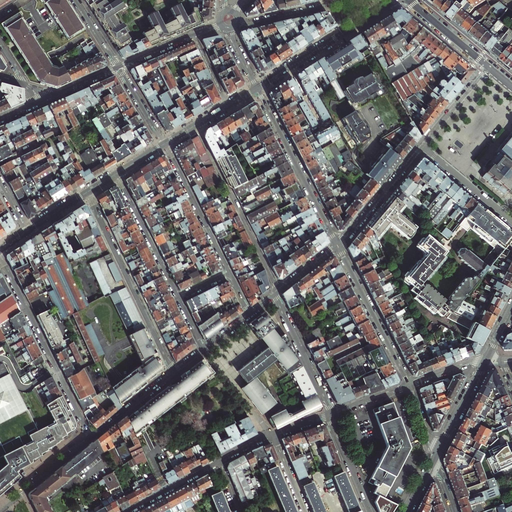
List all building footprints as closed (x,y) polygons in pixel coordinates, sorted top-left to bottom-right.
[(39,0),(42,3),(43,2),(61,30),(60,31),(62,34),(63,33),(68,41),(85,29),(75,13),(66,0),(39,0)] [(132,43),(133,43),(127,34),(129,32),(123,24),(121,25),(118,21),(116,22),(113,16),(125,8),(119,0),(116,0),(108,5),(104,0),(97,0),(88,6),(90,9),(97,19),(110,39),(118,52),(132,43)] [(258,15),(263,14),(257,0),(256,0),(255,2),(253,4),(257,15),(258,15)] [(274,11),(276,11),(275,7),(273,4),(268,0),(257,0),(263,14),(267,13),(274,11)] [(285,9),(283,0),(275,0),(278,10),(282,9),(285,9)] [(296,6),(300,5),(297,0),(283,0),(285,9),(288,8),(296,6)] [(437,8),(442,12),(449,3),(444,0),(437,0),(433,5),(437,8)] [(444,14),(447,17),(459,2),(455,0),(451,0),(449,3),(442,12),(444,14)] [(449,18),(453,21),(468,3),(465,0),(460,0),(460,1),(459,2),(447,17),(449,18)] [(457,25),(462,29),(476,11),(477,12),(484,17),(491,8),(486,0),(472,0),(468,3),(453,21),(457,25)] [(511,0),(486,0),(491,8),(499,3),(507,10),(508,9),(511,11),(511,10),(511,0)] [(214,7),(215,3),(201,2),(201,3),(202,3),(202,6),(199,6),(199,5),(192,4),(193,1),(189,1),(191,7),(193,8),(198,8),(214,10),(214,7)] [(188,31),(204,24),(198,8),(193,8),(192,12),(185,15),(179,3),(178,4),(176,3),(175,4),(174,4),(172,5),(171,6),(171,7),(171,8),(170,8),(174,18),(163,24),(156,11),(155,12),(154,11),(153,11),(152,11),(151,11),(150,12),(149,13),(148,14),(147,15),(148,15),(146,16),(152,27),(142,33),(144,36),(150,47),(154,46),(154,44),(157,43),(159,42),(160,43),(170,39),(169,37),(171,37),(178,33),(181,32),(182,33),(188,31)] [(499,3),(491,8),(494,11),(492,13),(496,17),(500,13),(503,16),(507,10),(499,3)] [(247,17),(257,15),(253,4),(249,8),(244,13),(247,17)] [(214,15),(214,10),(198,8),(204,24),(206,23),(213,19),(214,15)] [(397,12),(389,16),(399,32),(410,18),(401,10),(400,10),(399,10),(397,12)] [(465,31),(469,35),(478,24),(473,20),(474,19),(477,16),(477,15),(476,14),(477,12),(476,11),(462,29),(465,31)] [(21,12),(1,25),(13,43),(38,82),(41,83),(40,84),(42,85),(56,89),(71,82),(63,65),(58,67),(53,66),(21,16),(23,15),(21,12)] [(329,15),(327,12),(323,13),(319,14),(325,22),(326,21),(324,18),(329,15)] [(327,33),(330,31),(326,25),(325,22),(319,14),(315,15),(312,15),(317,23),(325,34),(327,33)] [(317,23),(312,15),(309,16),(306,17),(311,25),(317,23)] [(335,24),(329,15),(324,18),(326,21),(325,22),(326,25),(328,24),(330,27),(335,24)] [(399,32),(389,16),(387,18),(385,19),(384,20),(394,35),(395,35),(395,34),(397,33),(398,35),(394,37),(397,42),(403,39),(399,32)] [(311,25),(306,17),(302,18),(298,19),(303,27),(312,42),(316,40),(319,37),(311,25)] [(413,20),(410,18),(399,32),(403,39),(404,38),(416,23),(413,20)] [(290,20),(298,32),(299,31),(300,32),(302,31),(301,29),(303,27),(298,19),(294,19),(290,20)] [(495,32),(497,34),(501,30),(504,26),(500,22),(502,20),(500,19),(498,21),(494,26),(494,27),(495,28),(497,30),(495,32)] [(298,32),(290,20),(286,21),(281,23),(299,51),(303,48),(306,46),(307,46),(298,32)] [(381,22),(377,24),(388,41),(391,46),(397,42),(394,37),(389,40),(388,38),(391,37),(394,35),(384,20),(381,22)] [(480,44),(494,27),(494,26),(488,21),(487,23),(486,23),(485,22),(482,26),(479,23),(478,24),(469,35),(475,40),(480,44)] [(299,51),(281,23),(277,23),(272,25),(278,34),(292,55),(293,54),(295,53),(297,52),(299,51)] [(325,34),(317,23),(311,25),(319,37),(320,37),(321,36),(323,35),(325,34)] [(420,26),(416,23),(404,38),(403,39),(407,45),(422,28),(420,26)] [(374,26),(370,29),(378,41),(380,45),(381,45),(388,41),(377,24),(374,26)] [(278,34),(272,25),(270,25),(265,26),(271,38),(278,34)] [(271,38),(265,26),(262,27),(258,28),(262,36),(264,41),(271,38)] [(310,43),(312,42),(303,27),(301,29),(302,31),(300,32),(299,31),(298,32),(307,46),(310,43)] [(483,46),(485,49),(497,34),(495,32),(494,31),(494,30),(495,30),(495,29),(495,28),(494,27),(480,44),(483,46)] [(262,36),(258,28),(250,30),(241,32),(240,32),(240,33),(239,34),(240,35),(241,39),(244,45),(262,36)] [(422,28),(407,45),(403,39),(397,42),(391,46),(398,58),(400,62),(403,60),(411,54),(414,50),(429,34),(427,32),(423,29),(422,28)] [(374,42),(375,42),(378,41),(370,29),(369,29),(367,31),(374,42)] [(488,51),(491,53),(506,35),(501,30),(497,34),(485,49),(488,51)] [(511,44),(511,32),(509,30),(506,35),(491,53),(493,55),(497,58),(500,60),(510,47),(511,44)] [(383,70),(388,67),(382,57),(383,56),(375,42),(374,42),(367,31),(364,32),(361,34),(360,35),(372,54),(373,53),(383,70)] [(271,38),(264,41),(266,45),(270,51),(272,50),(280,62),(282,61),(283,61),(288,57),(292,55),(278,34),(271,38)] [(414,50),(411,54),(413,57),(416,60),(419,58),(425,50),(435,38),(433,37),(429,34),(414,50)] [(349,42),(347,43),(359,61),(372,54),(360,35),(355,38),(349,42)] [(142,51),(150,47),(144,36),(133,43),(132,43),(138,53),(142,51)] [(205,47),(206,50),(222,42),(221,40),(219,36),(202,40),(205,47)] [(262,36),(244,45),(247,49),(249,54),(266,45),(264,41),(262,36)] [(435,38),(425,50),(419,58),(416,60),(420,65),(422,63),(425,60),(426,59),(424,57),(428,52),(431,55),(440,43),(437,41),(435,38)] [(388,56),(392,62),(398,58),(391,46),(388,41),(381,45),(388,56)] [(190,44),(186,45),(188,51),(189,54),(197,50),(193,42),(190,44)] [(222,42),(206,50),(208,52),(209,55),(214,52),(225,46),(223,44),(222,42)] [(130,56),(138,53),(132,43),(118,52),(120,54),(122,58),(124,59),(130,56)] [(359,61),(347,43),(341,47),(339,48),(333,52),(331,54),(325,58),(322,59),(331,73),(335,71),(337,75),(359,61)] [(440,43),(431,55),(426,59),(425,60),(426,63),(438,56),(445,47),(443,45),(440,43)] [(88,54),(93,51),(97,48),(96,46),(94,44),(89,47),(87,45),(82,48),(87,55),(88,54)] [(188,51),(186,45),(182,47),(178,49),(181,54),(188,51)] [(266,45),(249,54),(251,57),(253,61),(259,57),(265,54),(266,53),(270,51),(266,45)] [(225,46),(214,52),(216,55),(214,55),(210,57),(211,59),(212,61),(228,53),(226,49),(225,46)] [(423,65),(421,66),(420,68),(422,71),(419,72),(422,77),(441,65),(451,52),(448,50),(445,47),(438,56),(426,63),(423,65)] [(503,63),(505,65),(511,56),(511,49),(510,47),(500,60),(503,63)] [(96,57),(102,69),(104,68),(105,67),(106,64),(97,48),(93,51),(96,57)] [(181,54),(178,49),(175,50),(171,52),(173,57),(181,54)] [(79,57),(89,75),(93,73),(95,72),(89,59),(85,61),(85,60),(79,51),(78,51),(78,50),(76,51),(79,57)] [(179,66),(200,56),(199,54),(197,50),(189,54),(176,59),(179,66)] [(270,51),(266,53),(268,56),(267,57),(273,67),(274,66),(277,64),(280,62),(272,50),(270,51)] [(173,57),(171,52),(167,54),(163,55),(165,61),(173,57)] [(455,55),(451,52),(441,65),(422,77),(419,72),(417,68),(408,74),(391,84),(402,102),(407,99),(414,95),(417,93),(421,91),(427,87),(432,91),(448,104),(450,101),(435,88),(431,85),(438,79),(440,81),(442,80),(449,74),(448,73),(459,59),(455,55)] [(228,53),(212,61),(213,64),(215,68),(231,59),(230,56),(228,53)] [(89,59),(95,72),(99,70),(102,69),(96,57),(92,59),(92,57),(90,54),(89,55),(88,54),(87,55),(89,59)] [(273,67),(267,57),(266,55),(265,54),(259,57),(267,71),(270,69),(273,67)] [(408,66),(416,60),(413,57),(411,54),(403,60),(406,65),(407,65),(408,66)] [(165,61),(163,55),(159,57),(155,59),(159,67),(159,68),(166,65),(167,64),(165,61)] [(182,71),(202,62),(201,59),(200,56),(179,66),(182,71)] [(74,60),(83,77),(86,76),(89,75),(79,57),(74,60)] [(267,71),(259,57),(253,61),(259,73),(261,73),(263,73),(265,72),(267,71)] [(392,62),(393,64),(395,67),(401,63),(400,62),(398,58),(392,62)] [(159,67),(155,59),(154,59),(150,61),(147,62),(152,71),(153,75),(155,77),(159,75),(156,68),(159,67)] [(168,64),(167,64),(166,65),(177,85),(180,91),(183,96),(185,100),(187,99),(192,108),(190,111),(193,117),(195,116),(198,114),(203,111),(192,92),(193,91),(193,90),(192,90),(188,84),(185,78),(182,71),(179,66),(176,59),(168,63),(168,64)] [(231,59),(215,68),(217,71),(218,74),(225,70),(235,66),(234,64),(231,59)] [(331,73),(322,59),(319,61),(316,63),(331,88),(338,100),(345,96),(342,92),(331,73)] [(468,67),(464,62),(459,59),(448,73),(449,74),(455,80),(459,75),(460,76),(468,67)] [(68,63),(77,80),(81,78),(83,77),(74,60),(68,63)] [(403,60),(400,62),(401,63),(408,74),(417,68),(419,72),(422,71),(420,68),(421,66),(420,65),(416,60),(408,66),(407,65),(406,65),(403,60)] [(152,71),(147,62),(144,64),(140,66),(145,75),(147,79),(148,82),(150,82),(154,78),(155,77),(153,75),(149,77),(147,74),(152,71)] [(202,62),(182,71),(185,78),(206,69),(204,65),(202,62)] [(63,65),(71,82),(75,81),(77,80),(68,63),(63,65)] [(331,88),(316,63),(313,65),(311,66),(317,77),(320,81),(322,80),(324,82),(321,84),(326,91),(331,88)] [(408,74),(401,63),(395,67),(393,64),(390,66),(388,67),(383,70),(391,84),(408,74)] [(169,90),(177,85),(166,65),(159,68),(158,69),(169,90)] [(145,75),(140,66),(137,67),(134,68),(140,82),(142,86),(148,82),(147,79),(142,81),(141,78),(145,75)] [(236,68),(235,66),(225,70),(236,91),(240,88),(243,87),(243,85),(244,83),(238,71),(236,68)] [(317,77),(311,66),(310,67),(305,70),(303,71),(314,91),(316,95),(317,96),(322,93),(320,88),(317,89),(313,83),(315,81),(314,79),(317,77)] [(475,72),(468,67),(460,76),(459,75),(455,80),(463,86),(469,78),(475,72)] [(140,82),(134,68),(131,69),(130,71),(135,79),(137,84),(140,82)] [(206,69),(185,78),(188,84),(197,80),(212,105),(217,102),(221,100),(216,91),(212,83),(208,74),(206,69)] [(225,70),(218,74),(223,84),(228,95),(229,95),(230,95),(233,93),(236,91),(225,70)] [(314,91),(303,71),(299,74),(295,76),(306,96),(307,95),(314,91)] [(349,88),(342,92),(345,96),(348,101),(350,105),(355,102),(359,100),(360,102),(364,99),(372,95),(377,91),(376,89),(383,86),(375,72),(368,76),(368,75),(363,78),(363,77),(361,77),(360,77),(358,78),(356,78),(354,80),(353,81),(353,82),(352,83),(352,84),(348,87),(349,88)] [(435,88),(450,101),(457,93),(463,86),(455,80),(449,74),(442,80),(440,81),(438,79),(431,85),(435,88)] [(106,92),(119,84),(118,82),(116,78),(115,77),(100,83),(106,92)] [(172,122),(175,128),(177,127),(183,123),(185,121),(169,91),(163,94),(154,78),(150,82),(153,87),(156,93),(159,99),(162,104),(165,110),(168,114),(173,111),(177,118),(172,122)] [(304,99),(292,78),(288,81),(284,83),(294,101),(296,104),(304,99)] [(197,80),(188,84),(192,90),(193,90),(193,91),(192,92),(203,111),(209,107),(212,105),(197,80)] [(140,82),(137,84),(141,89),(143,93),(153,87),(150,82),(148,82),(142,86),(140,82)] [(106,92),(100,83),(97,84),(94,86),(90,88),(96,98),(106,92)] [(294,101),(284,83),(281,85),(276,88),(286,106),(294,101)] [(0,89),(3,96),(11,109),(18,106),(24,103),(23,90),(2,84),(0,89)] [(106,92),(96,98),(99,103),(101,106),(124,92),(123,90),(120,86),(119,84),(106,92)] [(169,90),(169,91),(185,121),(188,120),(190,119),(185,111),(187,111),(185,108),(182,103),(183,102),(183,101),(185,100),(183,96),(181,97),(179,92),(180,91),(177,85),(169,90)] [(156,93),(153,87),(143,93),(145,96),(146,98),(156,93)] [(427,107),(438,116),(441,112),(444,109),(429,96),(432,91),(427,87),(421,91),(423,92),(424,92),(424,91),(428,95),(424,99),(417,93),(414,95),(417,97),(427,107)] [(83,91),(92,106),(93,107),(99,103),(96,98),(90,88),(87,89),(83,91)] [(273,103),(277,111),(286,106),(276,88),(274,90),(270,92),(269,94),(269,95),(270,98),(273,103)] [(0,98),(5,111),(9,110),(11,109),(3,96),(0,89),(0,98)] [(77,93),(86,110),(92,106),(83,91),(81,92),(77,93)] [(314,91),(307,95),(308,97),(310,99),(316,95),(314,91)] [(446,107),(448,104),(432,91),(429,96),(444,109),(446,107)] [(125,94),(124,92),(101,106),(105,112),(106,114),(129,100),(127,98),(125,94)] [(71,96),(81,113),(81,114),(87,110),(86,110),(77,93),(74,95),(71,96)] [(159,99),(156,93),(146,98),(148,101),(150,105),(159,99)] [(319,100),(317,96),(316,95),(310,99),(311,102),(312,104),(319,100)] [(414,95),(407,99),(412,103),(415,100),(417,97),(414,95)] [(72,113),(74,117),(81,113),(71,96),(68,97),(64,99),(72,113)] [(57,102),(62,112),(63,114),(64,116),(66,115),(72,113),(64,99),(61,100),(57,102)] [(162,104),(159,99),(150,105),(151,107),(153,110),(162,104)] [(187,99),(185,100),(189,106),(185,108),(187,111),(185,111),(190,119),(191,118),(193,117),(190,111),(192,108),(187,99)] [(431,124),(433,122),(416,107),(412,103),(407,99),(402,102),(407,110),(415,116),(428,128),(431,124)] [(129,100),(106,114),(110,121),(133,107),(131,104),(129,100)] [(322,104),(319,100),(312,104),(313,106),(315,108),(322,104)] [(286,106),(277,111),(279,114),(280,118),(296,109),(294,105),(296,104),(294,101),(286,106)] [(51,105),(49,106),(56,120),(60,118),(61,117),(62,116),(61,115),(63,114),(62,112),(57,102),(55,103),(51,105)] [(251,104),(247,107),(255,121),(263,116),(260,109),(257,104),(254,103),(251,104)] [(416,107),(433,122),(436,119),(438,116),(427,107),(426,108),(425,107),(425,108),(419,103),(416,107)] [(165,110),(162,104),(153,110),(155,113),(156,115),(165,110)] [(324,109),(322,104),(315,108),(316,111),(317,113),(324,109)] [(41,109),(49,127),(53,125),(54,128),(58,126),(56,120),(49,106),(46,107),(41,109)] [(133,107),(110,121),(112,124),(114,127),(115,128),(117,127),(125,122),(137,115),(135,111),(133,107)] [(255,121),(247,107),(244,108),(240,111),(247,123),(247,124),(248,124),(255,121)] [(296,109),(280,118),(282,121),(283,124),(294,118),(294,116),(297,114),(296,112),(299,110),(298,108),(296,109)] [(41,130),(45,139),(53,135),(49,127),(41,109),(37,111),(32,113),(39,126),(43,124),(45,128),(41,130)] [(327,113),(324,109),(317,113),(318,115),(320,117),(327,113)] [(168,114),(165,110),(156,115),(160,122),(165,131),(168,132),(172,129),(175,128),(172,122),(177,118),(173,111),(168,114)] [(426,131),(428,128),(415,116),(407,110),(422,135),(426,131)] [(244,124),(247,123),(240,111),(238,112),(234,114),(241,126),(245,132),(247,131),(248,131),(245,126),(244,124)] [(106,114),(105,112),(98,116),(92,120),(91,120),(99,132),(103,129),(112,124),(110,121),(106,114)] [(354,112),(342,119),(346,126),(344,126),(344,127),(352,140),(352,139),(354,138),(358,145),(369,138),(369,136),(369,134),(368,131),(367,128),(368,128),(368,126),(366,123),(365,121),(364,120),(362,117),(361,118),(360,117),(359,116),(356,113),(354,112)] [(31,128),(36,139),(38,142),(45,139),(41,130),(39,126),(32,113),(29,115),(25,116),(31,128)] [(74,117),(72,113),(66,115),(73,128),(79,125),(74,117)] [(322,122),(323,121),(329,118),(327,113),(320,117),(321,120),(322,122)] [(241,126),(234,114),(232,116),(229,118),(235,129),(237,132),(239,136),(243,134),(239,127),(241,126)] [(300,115),(294,118),(283,124),(285,127),(286,130),(297,124),(305,120),(304,119),(302,115),(301,114),(300,115)] [(117,127),(115,128),(117,131),(119,136),(120,136),(130,130),(142,123),(142,122),(139,118),(137,115),(125,122),(127,125),(119,129),(117,127)] [(18,119),(24,131),(31,128),(25,116),(23,117),(18,119)] [(264,118),(263,116),(255,121),(248,124),(251,130),(266,122),(266,121),(264,118)] [(67,132),(60,118),(56,120),(58,126),(62,134),(66,132),(67,132)] [(228,131),(229,133),(235,129),(229,118),(226,119),(222,122),(228,131)] [(12,122),(18,134),(19,134),(20,133),(24,131),(18,119),(16,121),(12,122)] [(9,136),(10,138),(15,136),(18,134),(12,122),(9,123),(4,126),(9,136)] [(225,136),(229,134),(229,133),(228,131),(222,122),(219,124),(216,125),(228,145),(230,148),(232,147),(225,136)] [(251,130),(253,133),(256,131),(257,129),(260,134),(270,128),(268,125),(266,122),(251,130)] [(403,127),(399,129),(416,143),(418,140),(421,137),(411,122),(408,124),(412,127),(408,132),(403,127)] [(144,126),(142,123),(130,130),(134,138),(136,136),(143,147),(145,146),(146,145),(141,136),(137,130),(144,126)] [(297,124),(286,130),(287,132),(290,136),(291,138),(310,128),(308,125),(302,128),(301,127),(300,128),(297,124)] [(329,126),(329,127),(334,136),(330,138),(333,143),(335,142),(341,139),(333,125),(332,124),(330,125),(329,126)] [(225,147),(228,145),(216,125),(214,126),(212,128),(210,129),(216,139),(218,137),(225,147)] [(2,127),(0,127),(0,129),(2,133),(0,134),(0,140),(9,136),(4,126),(2,127)] [(152,139),(144,126),(137,130),(141,136),(146,145),(151,142),(152,139)] [(327,128),(325,130),(328,135),(325,136),(327,140),(330,138),(334,136),(329,127),(327,128)] [(29,137),(31,142),(34,140),(36,139),(31,128),(24,131),(28,138),(29,137)] [(271,131),(270,128),(260,134),(255,137),(251,139),(244,144),(238,147),(240,151),(255,142),(254,140),(257,139),(259,143),(273,135),(271,131)] [(310,128),(291,138),(293,142),(294,145),(313,135),(312,133),(310,129),(310,128)] [(108,146),(111,153),(115,151),(113,148),(114,147),(112,143),(103,129),(99,132),(103,139),(108,146)] [(216,139),(210,129),(206,131),(205,134),(204,139),(216,161),(227,155),(224,152),(223,150),(220,151),(216,143),(218,142),(216,139)] [(416,143),(399,129),(396,131),(403,137),(404,137),(401,140),(411,148),(413,146),(416,143)] [(66,132),(71,140),(75,137),(70,130),(67,132),(66,132)] [(141,149),(143,147),(136,136),(134,138),(130,130),(120,136),(131,155),(141,149)] [(314,134),(314,136),(317,141),(320,148),(322,150),(325,148),(324,146),(322,147),(320,144),(327,140),(325,136),(328,135),(325,130),(321,132),(318,133),(317,133),(316,133),(314,134)] [(20,133),(26,144),(29,143),(31,142),(29,137),(28,138),(24,131),(20,133)] [(243,134),(239,136),(244,144),(251,139),(247,131),(245,132),(243,134)] [(67,143),(71,141),(71,140),(66,132),(62,134),(67,143)] [(511,132),(509,135),(506,139),(496,151),(498,152),(498,153),(498,154),(493,160),(491,158),(485,166),(489,169),(482,177),(488,182),(497,190),(498,190),(504,195),(507,190),(511,193),(511,132)] [(19,142),(22,147),(24,145),(26,144),(20,133),(19,134),(20,136),(16,138),(18,143),(19,142)] [(399,144),(397,146),(406,154),(409,151),(411,148),(401,140),(393,133),(386,137),(390,141),(393,138),(399,144)] [(58,148),(67,143),(62,134),(57,137),(59,141),(60,142),(57,144),(58,148)] [(213,166),(197,134),(194,136),(189,139),(204,167),(206,169),(213,166)] [(242,153),(245,158),(249,156),(248,153),(250,152),(251,155),(256,152),(255,150),(258,149),(257,148),(261,146),(262,145),(262,144),(264,148),(276,142),(274,138),(273,135),(259,143),(242,153)] [(313,135),(294,145),(296,149),(298,152),(317,141),(314,136),(313,135)] [(0,148),(13,142),(10,138),(9,136),(0,140),(0,148)] [(13,142),(15,147),(16,149),(19,148),(22,147),(19,142),(18,143),(16,138),(15,136),(10,138),(13,142)] [(130,155),(131,155),(120,136),(119,136),(118,137),(119,138),(117,139),(117,140),(118,140),(119,141),(118,141),(122,147),(120,148),(126,158),(130,155)] [(115,165),(117,164),(111,153),(108,146),(103,139),(100,142),(103,147),(95,152),(105,171),(107,169),(109,168),(115,165)] [(204,167),(189,139),(188,140),(184,142),(182,143),(187,154),(188,155),(188,156),(189,157),(191,161),(195,169),(196,171),(204,167)] [(361,189),(371,197),(375,192),(379,187),(366,176),(348,161),(351,157),(341,139),(335,142),(345,159),(343,162),(345,164),(344,165),(357,176),(359,174),(365,180),(362,184),(364,186),(361,189)] [(404,157),(406,154),(397,146),(394,150),(393,149),(393,147),(383,139),(380,141),(384,145),(402,160),(404,157)] [(320,148),(317,141),(298,152),(300,156),(301,158),(314,151),(313,148),(315,147),(316,150),(320,148)] [(0,155),(10,151),(9,150),(15,147),(13,142),(0,148),(0,155)] [(253,158),(258,155),(263,153),(264,156),(280,148),(278,145),(276,142),(264,148),(256,152),(251,155),(249,156),(245,158),(249,164),(254,161),(253,158)] [(66,154),(71,151),(67,143),(58,148),(60,151),(64,149),(64,150),(66,154)] [(187,154),(182,143),(181,144),(177,147),(182,156),(184,155),(187,154)] [(47,152),(52,149),(51,146),(48,148),(47,146),(45,144),(40,146),(41,148),(44,153),(47,152)] [(396,167),(402,160),(384,145),(374,157),(377,160),(374,162),(373,162),(372,162),(371,162),(371,163),(370,163),(370,164),(370,165),(370,166),(371,167),(370,168),(371,169),(366,176),(379,187),(389,175),(396,167)] [(331,167),(335,173),(336,175),(339,171),(339,170),(335,161),(336,161),(328,146),(325,148),(322,150),(324,154),(327,160),(331,167)] [(182,156),(177,147),(176,147),(174,148),(173,151),(178,160),(183,158),(187,159),(189,157),(188,156),(187,157),(184,156),(184,155),(182,156)] [(39,155),(43,163),(44,162),(47,160),(46,158),(44,153),(41,148),(38,149),(35,150),(38,156),(39,155)] [(103,172),(105,171),(95,152),(92,148),(86,152),(91,159),(88,161),(91,166),(93,166),(98,175),(101,173),(103,172)] [(126,158),(120,148),(115,151),(111,153),(117,164),(121,161),(126,158)] [(228,186),(233,190),(247,182),(230,148),(224,152),(227,155),(216,161),(223,176),(228,186)] [(267,159),(268,163),(283,155),(281,151),(280,148),(264,156),(260,158),(257,160),(259,163),(264,161),(267,159)] [(322,150),(320,148),(316,150),(314,151),(301,158),(303,162),(304,165),(324,154),(322,150)] [(48,162),(53,159),(52,156),(55,154),(55,153),(54,153),(52,149),(47,152),(50,156),(46,158),(47,160),(48,162)] [(30,153),(37,166),(43,163),(39,155),(38,156),(35,150),(33,152),(30,153)] [(10,151),(0,155),(0,162),(12,156),(10,151)] [(69,156),(73,153),(71,151),(66,154),(63,156),(65,160),(65,161),(67,160),(69,165),(72,163),(73,163),(69,156)] [(80,155),(88,168),(91,166),(88,161),(91,159),(86,152),(80,155)] [(29,160),(33,168),(37,166),(30,153),(28,154),(25,155),(28,161),(29,160)] [(92,179),(94,178),(89,170),(84,172),(73,153),(69,156),(73,163),(72,163),(81,178),(81,177),(85,183),(87,182),(92,179)] [(327,160),(324,154),(304,165),(306,168),(307,171),(327,160)] [(23,157),(21,158),(24,164),(28,171),(30,169),(32,168),(33,168),(29,160),(28,161),(25,155),(23,157)] [(170,175),(174,173),(165,156),(163,155),(163,156),(160,157),(170,175)] [(283,155),(268,163),(270,167),(270,166),(262,170),(264,174),(287,162),(285,158),(283,155)] [(5,175),(24,164),(21,158),(20,157),(0,167),(1,169),(4,175),(5,175)] [(166,178),(170,175),(160,157),(160,158),(157,160),(162,170),(161,170),(166,178)] [(183,158),(178,160),(179,163),(181,166),(188,162),(191,161),(189,157),(187,159),(183,158)] [(48,162),(53,171),(58,168),(56,164),(59,162),(58,160),(57,158),(53,160),(53,159),(48,162)] [(423,187),(421,190),(424,192),(429,186),(431,188),(429,191),(428,191),(427,191),(426,191),(425,193),(429,197),(434,191),(445,177),(443,175),(432,166),(430,164),(422,158),(422,159),(411,172),(422,181),(426,184),(423,187)] [(32,173),(30,169),(28,171),(29,173),(33,181),(35,186),(41,182),(39,180),(53,171),(48,162),(47,160),(44,162),(43,163),(37,166),(33,168),(32,168),(34,172),(32,173)] [(162,170),(157,160),(155,160),(150,163),(165,191),(171,187),(166,178),(161,170),(162,170)] [(331,167),(327,160),(307,171),(310,175),(311,177),(325,170),(331,167)] [(188,162),(181,166),(182,169),(184,171),(191,167),(188,162)] [(277,171),(281,179),(293,173),(290,168),(287,162),(264,174),(247,182),(233,190),(236,195),(237,197),(265,183),(266,178),(276,173),(276,172),(277,171)] [(83,184),(85,183),(81,177),(81,178),(72,163),(69,165),(64,168),(67,172),(72,170),(73,172),(82,185),(83,184)] [(165,191),(150,163),(149,164),(146,166),(160,194),(161,194),(163,193),(165,191)] [(9,183),(29,173),(28,171),(24,164),(5,175),(7,179),(9,183)] [(96,176),(98,175),(93,166),(91,166),(88,168),(89,170),(94,178),(96,176)] [(160,194),(146,166),(145,167),(140,170),(155,198),(158,196),(160,194)] [(196,172),(186,177),(187,179),(189,182),(201,176),(203,178),(216,172),(213,166),(206,169),(204,167),(196,171),(196,172)] [(191,167),(184,171),(185,174),(186,177),(196,172),(196,171),(195,169),(192,170),(191,167)] [(75,189),(78,188),(69,175),(67,172),(64,168),(60,170),(61,172),(73,191),(75,189)] [(149,202),(155,198),(140,170),(138,171),(134,174),(149,202)] [(325,170),(311,177),(313,182),(314,184),(324,179),(325,178),(326,178),(325,175),(323,176),(322,174),(326,172),(325,171),(326,171),(325,170)] [(265,183),(237,197),(242,208),(255,201),(255,200),(256,199),(254,194),(255,193),(269,185),(279,180),(281,179),(277,171),(276,172),(276,173),(266,178),(265,183)] [(69,193),(73,191),(61,172),(57,174),(59,178),(57,179),(67,194),(69,193)] [(73,172),(69,175),(78,188),(79,187),(82,185),(73,172)] [(218,176),(216,172),(203,178),(205,183),(218,176)] [(406,178),(420,189),(421,190),(423,187),(420,184),(422,181),(411,172),(409,175),(406,178)] [(31,182),(33,181),(29,173),(9,183),(10,185),(12,190),(14,193),(22,188),(27,185),(30,189),(34,187),(31,182)] [(171,187),(179,183),(177,179),(174,173),(170,175),(166,178),(171,187)] [(295,179),(293,173),(281,179),(279,180),(281,184),(278,185),(279,187),(274,189),(274,187),(271,189),(269,185),(255,193),(254,194),(256,199),(258,202),(271,196),(280,191),(297,182),(295,179)] [(141,199),(146,196),(134,174),(133,175),(129,177),(130,178),(141,199)] [(221,182),(218,176),(205,183),(208,188),(221,182)] [(422,205),(419,208),(427,214),(453,183),(451,182),(445,177),(434,191),(438,195),(434,200),(434,201),(431,204),(426,200),(422,205)] [(141,199),(130,178),(128,179),(125,181),(136,202),(141,199)] [(415,204),(419,208),(422,205),(413,198),(420,189),(406,178),(402,183),(397,189),(415,204)] [(65,196),(67,194),(57,179),(44,188),(53,203),(57,201),(61,198),(65,196)] [(327,185),(324,179),(314,184),(316,188),(318,190),(327,185)] [(51,205),(53,203),(44,188),(41,182),(35,186),(33,181),(31,182),(34,187),(35,187),(36,189),(47,207),(51,205)] [(292,204),(305,197),(301,190),(297,182),(280,191),(286,202),(290,200),(292,204)] [(335,183),(334,182),(330,184),(327,185),(318,190),(320,195),(321,197),(334,190),(332,187),(335,185),(335,183)] [(167,197),(182,189),(180,186),(179,183),(171,187),(165,191),(163,193),(166,197),(167,197)] [(453,183),(427,214),(433,219),(449,199),(459,188),(456,186),(453,183)] [(31,192),(30,189),(27,185),(22,188),(26,195),(28,198),(32,195),(33,195),(31,192)] [(210,202),(208,200),(204,190),(201,191),(198,186),(197,185),(192,187),(197,198),(201,206),(210,202)] [(334,190),(321,197),(323,201),(324,204),(334,198),(339,195),(340,194),(339,191),(339,190),(343,188),(342,186),(334,190)] [(354,199),(363,206),(367,201),(371,197),(361,189),(357,186),(350,195),(350,196),(354,199)] [(112,188),(108,190),(114,200),(117,207),(118,207),(121,211),(128,208),(118,188),(114,187),(112,188)] [(18,200),(26,195),(22,188),(14,193),(16,196),(18,200)] [(462,191),(459,188),(449,199),(433,219),(432,221),(438,225),(453,207),(465,193),(462,191)] [(46,208),(47,207),(36,189),(31,192),(33,195),(35,197),(44,209),(46,208)] [(176,199),(185,195),(184,193),(182,189),(167,197),(168,200),(175,197),(176,199)] [(415,204),(397,189),(394,192),(392,195),(405,206),(406,205),(405,204),(406,202),(410,205),(411,205),(413,206),(415,204)] [(114,200),(108,190),(107,191),(104,193),(110,202),(114,213),(116,212),(116,213),(119,212),(114,200)] [(337,203),(334,198),(324,204),(327,208),(328,211),(343,204),(345,203),(348,198),(350,196),(350,195),(345,191),(340,194),(339,195),(342,201),(337,203)] [(110,202),(104,193),(102,194),(100,196),(97,198),(100,204),(103,209),(102,210),(106,218),(115,213),(114,213),(110,202)] [(468,196),(465,193),(453,207),(456,210),(455,210),(450,217),(452,219),(460,210),(470,198),(468,196)] [(232,205),(227,194),(219,198),(220,201),(219,202),(220,203),(219,203),(219,205),(222,209),(224,208),(226,207),(232,205)] [(39,213),(41,211),(32,198),(33,197),(32,195),(28,198),(29,200),(37,214),(39,213)] [(42,210),(44,209),(35,197),(33,195),(32,195),(33,197),(32,198),(41,211),(42,210)] [(175,206),(187,200),(186,198),(185,195),(176,199),(172,201),(174,204),(165,208),(166,210),(175,206)] [(405,206),(392,195),(385,203),(384,202),(380,208),(381,208),(381,209),(380,208),(378,210),(376,212),(377,213),(376,213),(372,218),(373,218),(366,226),(372,232),(377,241),(390,225),(404,236),(407,238),(408,238),(409,238),(410,238),(411,237),(412,237),(412,236),(413,236),(413,235),(414,234),(414,233),(414,232),(414,231),(413,231),(416,228),(400,214),(406,207),(405,206)] [(141,199),(136,202),(137,205),(138,208),(149,202),(146,196),(141,199)] [(155,198),(149,202),(138,208),(140,211),(141,214),(153,208),(150,202),(151,202),(152,203),(160,199),(158,196),(155,198)] [(273,201),(271,198),(272,197),(271,196),(258,202),(259,205),(260,207),(273,201)] [(279,216),(283,223),(288,220),(310,208),(309,206),(306,200),(305,197),(292,204),(289,205),(291,210),(279,216)] [(345,203),(357,213),(360,210),(363,206),(354,199),(350,204),(350,203),(349,202),(348,201),(350,199),(348,198),(345,203)] [(474,201),(470,198),(460,210),(461,212),(463,213),(465,213),(458,221),(459,222),(460,223),(477,203),(474,201)] [(255,201),(242,208),(245,213),(259,205),(258,202),(256,199),(255,200),(255,201)] [(37,214),(29,200),(20,204),(28,220),(32,217),(37,214)] [(182,210),(190,206),(189,203),(187,200),(175,206),(166,210),(167,212),(171,211),(171,210),(176,207),(176,208),(179,207),(180,206),(182,210)] [(203,210),(204,212),(219,205),(219,203),(220,203),(219,202),(218,202),(217,202),(215,203),(214,200),(210,202),(201,206),(203,210)] [(277,211),(279,210),(275,204),(276,204),(275,202),(265,207),(269,215),(277,211)] [(343,212),(345,213),(352,219),(355,216),(357,213),(345,203),(343,204),(343,206),(347,209),(345,211),(343,210),(343,212)] [(465,278),(449,298),(449,300),(449,301),(447,303),(444,301),(445,300),(425,284),(423,287),(420,285),(425,279),(425,280),(427,280),(445,258),(445,256),(444,255),(447,252),(427,236),(423,240),(422,239),(415,247),(423,253),(424,254),(424,255),(423,255),(423,256),(423,257),(419,262),(418,261),(415,264),(407,274),(406,272),(403,276),(405,277),(404,278),(403,280),(402,280),(402,281),(412,289),(410,290),(416,296),(414,298),(434,315),(436,312),(442,317),(445,315),(448,317),(447,318),(470,331),(469,331),(468,335),(465,339),(467,339),(468,340),(470,341),(472,342),(481,347),(483,343),(484,342),(489,331),(477,325),(452,312),(462,300),(486,271),(491,265),(494,262),(496,259),(500,254),(505,248),(508,244),(511,239),(511,232),(508,229),(500,222),(477,203),(460,223),(459,225),(461,226),(456,232),(454,231),(452,233),(451,235),(452,236),(449,240),(451,241),(463,227),(467,231),(470,228),(493,247),(481,262),(478,259),(478,258),(477,258),(475,257),(476,256),(475,256),(472,254),(472,253),(471,253),(469,251),(468,250),(468,251),(465,249),(465,248),(464,248),(460,248),(459,248),(457,251),(456,251),(456,252),(457,252),(458,255),(458,256),(458,257),(459,256),(461,258),(461,259),(461,260),(462,260),(464,262),(465,263),(468,265),(468,266),(469,266),(471,268),(472,269),(472,268),(475,271),(474,271),(475,272),(475,271),(478,274),(476,277),(474,276),(470,280),(468,278),(465,278)] [(343,204),(328,211),(331,216),(332,218),(340,213),(343,212),(343,210),(342,211),(340,212),(339,209),(341,209),(343,208),(343,206),(343,204)] [(205,215),(206,217),(222,209),(219,205),(204,212),(205,215)] [(235,211),(232,205),(226,207),(229,214),(235,211)] [(91,230),(97,227),(87,206),(86,206),(84,206),(80,208),(89,225),(91,230)] [(169,216),(171,222),(193,211),(191,209),(190,206),(182,210),(169,216)] [(260,220),(269,215),(265,207),(256,211),(260,220)] [(89,225),(80,208),(77,210),(76,211),(84,228),(89,225)] [(121,211),(119,212),(122,218),(131,214),(130,212),(129,211),(128,208),(121,211)] [(153,208),(141,214),(143,217),(144,220),(156,214),(153,208)] [(208,220),(209,223),(221,217),(219,212),(220,213),(224,211),(224,209),(225,209),(224,208),(222,209),(206,217),(208,220)] [(310,208),(288,220),(289,223),(295,219),(297,223),(314,214),(312,212),(310,208)] [(7,211),(4,213),(1,215),(11,232),(15,229),(15,228),(15,226),(8,213),(7,211)] [(84,228),(76,211),(75,211),(73,212),(71,214),(75,221),(74,222),(78,231),(83,229),(82,228),(84,228)] [(171,222),(174,226),(181,223),(181,224),(196,217),(194,215),(193,211),(171,222)] [(235,211),(229,214),(221,217),(209,223),(211,225),(212,228),(231,219),(238,216),(237,214),(235,211)] [(250,225),(260,220),(256,211),(246,216),(249,221),(250,225)] [(260,220),(250,225),(254,231),(256,236),(263,232),(283,223),(279,216),(277,211),(269,215),(260,220)] [(115,213),(106,218),(108,221),(109,223),(110,226),(118,222),(118,220),(115,213)] [(158,213),(156,214),(144,220),(147,225),(149,229),(162,223),(158,215),(159,215),(158,213)] [(340,213),(332,218),(336,226),(338,231),(342,232),(342,231),(352,219),(345,213),(344,214),(345,215),(344,216),(345,217),(342,220),(341,221),(339,219),(342,216),(340,213)] [(79,233),(78,231),(74,222),(75,221),(71,214),(66,217),(61,220),(55,224),(52,226),(69,263),(85,255),(84,252),(84,251),(83,249),(81,250),(81,249),(75,252),(75,253),(73,253),(72,253),(71,251),(72,250),(69,245),(68,246),(65,240),(63,235),(74,230),(74,231),(75,234),(76,234),(79,233)] [(131,214),(122,218),(118,220),(118,222),(110,226),(111,228),(111,229),(119,225),(133,218),(132,216),(131,214)] [(314,214),(297,223),(299,226),(293,230),(294,232),(295,232),(301,229),(317,221),(315,218),(314,214)] [(11,232),(1,215),(0,216),(0,225),(6,236),(8,234),(11,232)] [(177,232),(181,230),(198,222),(197,219),(196,217),(181,224),(181,223),(174,226),(177,232)] [(134,221),(133,218),(119,225),(122,231),(123,231),(124,230),(123,227),(125,226),(127,229),(136,224),(134,221)] [(229,224),(232,222),(231,219),(212,228),(214,232),(215,235),(227,229),(226,227),(229,225),(230,227),(229,228),(229,229),(230,228),(232,227),(231,225),(229,224)] [(242,223),(240,221),(233,224),(235,229),(243,226),(242,223)] [(317,221),(301,229),(304,234),(306,233),(305,231),(307,230),(308,233),(320,227),(319,224),(317,221)] [(187,235),(201,228),(199,225),(198,222),(181,230),(183,235),(182,236),(183,237),(187,235)] [(446,227),(441,233),(448,239),(451,235),(452,233),(454,231),(459,225),(460,223),(459,222),(451,231),(446,227)] [(154,239),(167,232),(162,223),(149,229),(148,230),(150,234),(151,233),(152,235),(154,239)] [(137,227),(136,224),(127,229),(128,232),(123,235),(123,233),(124,232),(123,231),(122,231),(120,232),(123,238),(139,230),(137,227)] [(84,252),(85,255),(87,258),(108,250),(102,239),(97,227),(91,230),(89,225),(84,228),(82,228),(83,229),(78,231),(79,233),(76,234),(82,247),(83,249),(84,251),(84,252)] [(118,242),(123,240),(123,238),(120,232),(122,231),(119,225),(111,229),(113,231),(115,236),(118,242)] [(69,263),(52,226),(46,230),(40,234),(52,258),(41,264),(51,285),(52,288),(47,290),(51,299),(61,319),(72,314),(77,312),(89,306),(69,263)] [(244,228),(243,226),(235,229),(238,234),(245,230),(244,228)] [(372,232),(366,226),(363,230),(360,233),(369,241),(370,243),(371,245),(374,244),(375,246),(377,247),(380,252),(382,251),(377,241),(372,232)] [(321,230),(320,227),(308,233),(310,236),(308,237),(306,233),(304,234),(305,235),(308,241),(309,241),(312,239),(313,238),(323,233),(321,230)] [(191,239),(203,233),(202,231),(201,228),(187,235),(190,240),(191,239)] [(227,229),(215,235),(217,237),(218,240),(233,233),(230,228),(229,229),(227,229)] [(301,229),(295,232),(299,238),(305,235),(304,234),(301,229)] [(139,230),(123,238),(123,240),(124,241),(127,239),(128,243),(132,241),(142,236),(140,233),(139,230)] [(167,232),(154,239),(156,242),(158,247),(166,243),(163,237),(169,234),(168,232),(167,232)] [(256,236),(260,245),(268,241),(263,232),(256,236)] [(308,259),(311,257),(302,243),(299,238),(295,232),(294,232),(289,235),(306,261),(308,259)] [(198,245),(207,240),(205,237),(203,233),(191,239),(192,241),(193,241),(194,241),(197,245),(198,245)] [(326,239),(323,233),(313,238),(315,241),(313,243),(312,239),(309,241),(316,253),(328,243),(327,242),(326,239)] [(369,241),(360,233),(358,236),(355,239),(364,246),(366,250),(368,252),(369,252),(370,250),(367,245),(370,243),(369,241)] [(33,239),(30,240),(41,264),(52,258),(40,234),(35,237),(33,239)] [(247,235),(240,238),(243,243),(250,240),(249,237),(247,235)] [(303,263),(306,261),(289,235),(284,238),(287,243),(291,249),(301,264),(303,263)] [(142,236),(132,241),(134,244),(127,247),(128,250),(135,247),(145,242),(143,239),(142,236)] [(282,247),(287,243),(284,238),(278,241),(282,247)] [(364,246),(355,239),(353,241),(351,244),(360,253),(363,258),(366,257),(363,251),(366,250),(364,246)] [(51,285),(41,264),(30,240),(27,243),(25,244),(38,272),(41,279),(42,280),(44,279),(47,287),(51,285)] [(127,247),(124,241),(123,240),(118,242),(120,247),(126,258),(131,256),(128,250),(127,247)] [(171,240),(166,243),(158,247),(160,251),(163,256),(176,250),(177,249),(181,253),(186,251),(184,246),(179,248),(179,246),(177,247),(176,245),(174,246),(171,240)] [(194,255),(199,252),(210,246),(209,244),(207,240),(198,245),(198,246),(194,248),(193,247),(186,251),(189,257),(194,255)] [(250,240),(243,243),(245,248),(253,245),(251,243),(250,240)] [(183,243),(184,246),(186,251),(193,247),(195,246),(194,245),(194,246),(192,247),(192,246),(191,247),(188,241),(183,243)] [(260,245),(262,249),(270,245),(268,241),(260,245)] [(314,254),(316,253),(309,241),(308,241),(304,243),(303,243),(302,243),(311,257),(314,254)] [(145,242),(135,247),(138,252),(148,248),(146,245),(145,242)] [(32,275),(38,272),(25,244),(22,246),(20,247),(19,248),(25,258),(27,257),(33,271),(31,272),(32,273),(32,275)] [(264,253),(265,255),(274,250),(278,248),(277,246),(274,247),(272,244),(270,245),(262,249),(264,253)] [(360,253),(351,244),(347,249),(351,256),(355,263),(363,258),(360,253)] [(229,245),(222,248),(224,253),(226,256),(237,251),(235,247),(231,249),(229,245)] [(204,259),(214,254),(212,250),(210,246),(199,252),(201,257),(196,259),(194,255),(189,257),(190,258),(193,264),(195,263),(200,261),(204,259)] [(298,266),(301,264),(291,249),(288,251),(286,247),(285,248),(284,247),(282,248),(287,256),(295,269),(298,266)] [(25,258),(19,248),(16,250),(14,251),(21,266),(13,271),(14,272),(16,276),(29,267),(25,258)] [(148,248),(138,252),(140,256),(133,259),(134,261),(150,253),(149,251),(148,248)] [(237,251),(226,256),(227,258),(229,261),(245,255),(244,253),(247,252),(245,248),(237,251)] [(291,272),(295,269),(287,256),(283,258),(282,257),(282,255),(278,248),(274,250),(277,256),(279,259),(287,275),(291,272)] [(500,254),(511,259),(511,251),(505,248),(500,254)] [(176,251),(176,250),(163,256),(164,258),(165,261),(173,257),(176,255),(174,252),(176,251)] [(283,278),(287,275),(279,259),(276,261),(274,258),(277,256),(274,250),(265,255),(278,279),(281,280),(283,278)] [(21,266),(14,251),(12,253),(10,254),(7,256),(7,257),(6,257),(13,271),(21,266)] [(175,260),(173,257),(165,261),(167,264),(169,268),(178,264),(190,258),(189,257),(186,251),(181,253),(180,253),(184,259),(180,261),(179,259),(175,260)] [(152,256),(150,253),(134,261),(128,264),(131,270),(143,265),(153,260),(152,256)] [(195,263),(199,271),(200,271),(201,270),(202,269),(204,269),(208,267),(218,262),(216,258),(214,254),(204,259),(205,262),(204,263),(204,264),(200,265),(199,263),(200,262),(200,261),(195,263)] [(245,255),(229,261),(230,264),(231,267),(249,260),(246,254),(245,255)] [(511,259),(500,254),(496,259),(498,260),(500,257),(505,260),(503,263),(511,267),(511,259)] [(369,255),(366,257),(363,258),(355,263),(356,266),(358,269),(370,263),(369,260),(371,259),(369,255)] [(134,261),(133,259),(131,256),(126,258),(127,260),(128,264),(134,261)] [(249,260),(231,267),(233,269),(234,272),(248,266),(254,263),(260,261),(258,256),(249,260)] [(332,256),(327,259),(330,265),(332,263),(335,267),(339,265),(337,261),(335,256),(332,256)] [(370,263),(358,269),(360,273),(361,276),(373,270),(378,268),(376,264),(381,262),(380,258),(370,263)] [(324,262),(320,265),(323,270),(325,269),(326,271),(324,272),(325,273),(332,269),(331,268),(330,265),(327,259),(324,262)] [(505,272),(511,275),(511,267),(503,263),(498,260),(496,259),(494,262),(500,264),(500,263),(501,264),(499,269),(505,272)] [(155,263),(153,260),(143,265),(145,267),(142,268),(142,270),(138,272),(138,270),(133,273),(134,277),(144,272),(157,266),(155,263)] [(135,333),(145,328),(126,288),(112,294),(96,261),(89,264),(105,298),(110,295),(127,330),(128,332),(133,329),(135,333)] [(248,266),(234,272),(235,275),(237,278),(263,265),(260,261),(254,263),(256,266),(250,269),(248,266)] [(117,283),(122,280),(113,262),(108,265),(108,266),(116,282),(117,283)] [(218,262),(208,267),(212,275),(222,270),(220,267),(218,262)] [(188,276),(190,280),(192,285),(198,282),(202,280),(197,272),(199,271),(195,263),(193,264),(185,268),(184,268),(186,272),(187,274),(188,276)] [(179,267),(178,264),(169,268),(170,271),(172,274),(180,270),(184,268),(185,268),(184,265),(179,267)] [(263,265),(237,278),(238,281),(240,284),(252,277),(265,270),(263,265)] [(315,268),(315,269),(320,278),(321,277),(323,275),(324,277),(324,278),(322,279),(323,280),(327,277),(326,276),(325,273),(324,272),(323,270),(320,265),(318,267),(315,268)] [(342,271),(339,265),(335,267),(333,268),(332,269),(325,273),(326,276),(330,274),(333,281),(345,275),(342,271)] [(498,277),(511,284),(511,275),(505,272),(504,276),(496,272),(498,268),(491,265),(486,271),(490,273),(493,275),(498,277)] [(158,269),(157,266),(144,272),(147,278),(159,272),(158,269)] [(29,267),(16,276),(18,280),(21,286),(22,290),(36,282),(33,277),(28,281),(25,276),(31,272),(29,267)] [(373,270),(361,276),(365,282),(367,286),(393,273),(390,268),(382,272),(382,271),(375,274),(373,270)] [(310,272),(308,274),(315,286),(320,283),(319,281),(317,283),(316,282),(315,282),(320,278),(315,269),(310,272)] [(182,274),(180,270),(172,274),(173,276),(174,279),(187,274),(186,272),(182,274)] [(265,270),(252,277),(260,290),(262,294),(269,288),(265,270)] [(12,295),(0,271),(0,284),(4,293),(7,297),(12,295)] [(201,273),(200,271),(199,271),(197,272),(202,280),(205,279),(207,278),(204,273),(203,274),(202,273),(201,273)] [(147,278),(144,272),(134,277),(137,281),(140,288),(150,283),(148,281),(144,283),(142,278),(144,277),(145,279),(147,278)] [(161,275),(159,272),(147,278),(148,281),(150,283),(162,277),(161,275)] [(393,273),(367,286),(369,290),(370,293),(385,285),(383,282),(394,276),(393,273)] [(486,278),(510,290),(511,287),(511,286),(511,284),(498,277),(496,280),(495,280),(494,278),(492,277),(493,275),(490,273),(489,276),(489,277),(487,276),(486,278)] [(188,276),(187,274),(174,279),(176,282),(177,285),(186,281),(184,277),(188,276)] [(304,277),(300,281),(309,295),(310,298),(308,300),(305,302),(308,308),(322,298),(319,293),(319,291),(318,290),(315,286),(308,274),(304,277)] [(345,275),(333,281),(336,287),(348,281),(346,279),(345,275)] [(509,293),(510,290),(486,278),(484,276),(483,278),(486,280),(489,282),(489,283),(490,283),(488,287),(507,297),(509,293)] [(150,283),(140,288),(143,293),(146,291),(146,289),(151,287),(152,288),(165,283),(163,280),(162,277),(150,283)] [(252,277),(240,284),(243,291),(251,306),(258,301),(254,294),(260,290),(252,277)] [(41,279),(36,282),(22,290),(24,292),(25,295),(36,288),(40,286),(39,283),(42,281),(42,280),(41,279)] [(186,281),(177,285),(179,288),(180,291),(189,287),(192,285),(190,280),(186,281)] [(217,292),(230,285),(229,283),(228,281),(214,288),(217,292)] [(298,282),(296,284),(304,301),(305,302),(308,300),(306,297),(309,295),(300,281),(298,282)] [(348,281),(336,287),(339,293),(351,287),(349,285),(348,281)] [(152,288),(150,290),(152,294),(153,295),(167,288),(166,286),(165,283),(152,288)] [(385,285),(370,293),(372,296),(373,300),(393,289),(391,285),(390,283),(385,285)] [(293,286),(290,288),(296,300),(294,300),(293,300),(291,301),(291,300),(286,303),(289,309),(304,301),(296,284),(293,286)] [(505,299),(507,297),(488,287),(482,284),(480,287),(490,292),(488,294),(504,302),(505,299)] [(219,298),(232,291),(231,288),(230,285),(217,292),(219,298)] [(351,287),(339,293),(337,294),(341,302),(355,295),(353,292),(351,287)] [(39,294),(36,288),(25,295),(26,297),(28,301),(41,294),(40,293),(39,294)] [(169,291),(167,288),(153,295),(155,300),(155,301),(170,294),(169,291)] [(217,292),(214,288),(212,289),(208,291),(214,302),(217,301),(220,299),(219,298),(217,292)] [(286,291),(282,294),(286,303),(291,300),(291,301),(293,300),(294,300),(296,300),(290,288),(286,291)] [(393,289),(373,300),(375,303),(377,306),(387,301),(385,296),(386,296),(388,296),(390,295),(390,294),(393,293),(394,291),(393,289)] [(146,291),(143,293),(142,293),(143,296),(144,298),(152,294),(150,290),(146,291)] [(337,294),(334,290),(331,292),(327,295),(322,298),(308,308),(312,317),(330,308),(326,301),(337,294)] [(214,302),(208,291),(206,292),(203,294),(209,305),(211,304),(214,302)] [(230,298),(235,296),(234,293),(232,291),(219,298),(220,299),(222,303),(225,302),(228,300),(228,299),(230,298)] [(7,297),(4,293),(0,295),(0,325),(20,312),(16,304),(12,295),(7,297)] [(153,295),(152,294),(144,298),(146,301),(147,303),(155,300),(153,295)] [(170,294),(155,301),(157,304),(163,301),(164,303),(173,299),(172,296),(170,294)] [(209,305),(203,294),(200,295),(197,296),(203,309),(205,308),(205,307),(209,305)] [(502,306),(504,302),(488,294),(486,300),(480,296),(479,298),(475,296),(474,298),(499,311),(502,306)] [(355,295),(341,302),(338,304),(340,308),(334,311),(337,317),(348,311),(360,305),(358,301),(355,295)] [(203,309),(197,296),(194,298),(191,299),(196,310),(200,308),(201,310),(203,309)] [(235,296),(230,298),(239,315),(241,314),(243,312),(235,296)] [(387,301),(377,306),(379,309),(380,313),(395,305),(393,301),(396,299),(397,298),(396,296),(387,301)] [(498,314),(499,311),(474,298),(472,297),(471,298),(474,300),(473,301),(476,302),(476,301),(479,302),(478,303),(479,305),(477,308),(484,311),(496,318),(498,314)] [(232,308),(230,310),(234,319),(236,317),(239,315),(230,298),(228,299),(228,300),(232,308)] [(174,302),(173,299),(164,303),(158,306),(160,310),(161,312),(176,305),(174,302)] [(196,310),(191,299),(185,302),(188,308),(191,314),(196,312),(197,311),(196,310)] [(155,301),(155,300),(147,303),(148,306),(149,309),(157,305),(157,304),(155,301)] [(409,306),(406,300),(397,304),(398,305),(403,303),(406,308),(409,306)] [(494,322),(496,318),(484,311),(477,308),(462,300),(452,312),(477,325),(489,331),(490,329),(494,322)] [(214,302),(211,304),(215,311),(220,308),(217,301),(214,302)] [(223,305),(226,311),(231,321),(233,320),(234,319),(230,310),(227,304),(226,304),(225,303),(226,303),(225,302),(222,303),(223,304),(224,303),(225,305),(223,305)] [(158,306),(157,305),(149,309),(150,311),(152,314),(160,310),(158,306)] [(177,308),(176,305),(161,312),(162,315),(163,317),(164,317),(170,314),(178,310),(177,308)] [(360,305),(348,311),(350,316),(349,317),(349,316),(348,316),(336,322),(338,326),(351,319),(364,312),(362,310),(360,305)] [(395,305),(380,313),(382,316),(384,319),(398,312),(395,305)] [(222,309),(221,309),(223,313),(228,324),(230,322),(231,321),(226,311),(224,312),(223,309),(222,310),(222,309)] [(162,315),(160,310),(152,314),(153,316),(154,318),(162,315)] [(180,313),(178,310),(170,314),(171,316),(165,320),(166,322),(167,322),(181,315),(180,313)] [(398,312),(384,319),(385,323),(387,326),(401,318),(403,318),(401,315),(402,314),(402,313),(404,312),(402,310),(398,312)] [(46,311),(36,316),(36,318),(38,321),(40,325),(42,329),(44,333),(46,336),(47,339),(49,343),(51,347),(64,340),(57,324),(52,321),(50,315),(48,316),(46,311)] [(198,327),(205,341),(214,334),(219,331),(223,327),(216,313),(215,311),(200,321),(202,324),(198,327)] [(24,319),(20,312),(0,325),(0,326),(0,327),(5,336),(13,331),(26,325),(24,319)] [(196,312),(191,314),(194,320),(198,327),(202,324),(200,321),(196,312)] [(217,312),(216,313),(223,327),(226,325),(228,324),(223,313),(219,315),(219,314),(218,313),(217,312)] [(364,312),(351,319),(354,324),(353,324),(352,323),(343,328),(345,331),(356,326),(368,320),(366,317),(364,312)] [(250,324),(249,325),(251,328),(250,329),(253,333),(254,332),(255,333),(254,334),(258,340),(259,339),(266,347),(277,361),(288,376),(292,374),(301,368),(300,365),(290,345),(284,333),(282,334),(279,337),(274,330),(275,329),(265,317),(267,316),(264,313),(250,324)] [(163,317),(162,315),(154,318),(155,320),(156,323),(164,319),(164,318),(163,317)] [(181,315),(167,322),(170,327),(170,328),(184,321),(182,318),(181,315)] [(401,318),(387,326),(389,329),(390,332),(405,325),(410,322),(409,320),(408,320),(405,322),(404,321),(403,322),(401,318)] [(370,325),(368,320),(356,326),(360,334),(358,335),(358,334),(357,334),(351,337),(350,333),(349,333),(346,335),(349,341),(348,340),(347,343),(352,341),(357,338),(373,331),(370,325)] [(184,321),(170,328),(172,331),(173,334),(178,331),(186,326),(185,324),(184,321)] [(159,329),(160,331),(170,327),(167,322),(166,322),(158,326),(159,329)] [(436,325),(432,322),(426,330),(430,333),(436,325)] [(405,325),(390,332),(392,336),(394,339),(409,331),(418,326),(417,323),(406,328),(405,325)] [(97,355),(98,357),(104,355),(91,324),(84,327),(86,331),(88,336),(90,341),(93,346),(95,350),(97,355)] [(28,328),(26,325),(13,331),(14,333),(11,335),(11,337),(6,339),(7,340),(7,341),(29,330),(28,328)] [(188,329),(186,326),(178,331),(181,336),(184,334),(187,333),(189,332),(188,329)] [(323,337),(318,326),(311,330),(316,340),(317,340),(323,337)] [(162,336),(167,334),(167,333),(172,331),(170,327),(160,331),(161,333),(162,336)] [(147,383),(145,380),(146,379),(147,379),(149,377),(151,379),(157,375),(156,374),(161,371),(165,370),(157,352),(156,350),(155,349),(151,341),(150,341),(149,340),(151,339),(149,336),(148,334),(145,328),(135,333),(129,336),(142,364),(138,367),(137,366),(134,368),(135,370),(112,388),(120,405),(125,401),(141,388),(140,387),(143,384),(144,386),(147,383)] [(31,333),(29,330),(7,341),(8,344),(13,341),(14,343),(18,341),(19,343),(32,336),(31,333)] [(450,330),(453,339),(461,360),(465,359),(467,358),(463,347),(462,344),(458,346),(454,332),(450,330)] [(373,331),(357,338),(359,342),(360,344),(367,341),(376,337),(375,335),(373,331)] [(409,331),(394,339),(395,342),(397,345),(412,338),(413,337),(409,331)] [(192,338),(189,332),(187,333),(189,339),(188,340),(187,337),(185,337),(193,350),(195,349),(197,347),(192,338)] [(193,350),(185,337),(184,334),(181,336),(180,337),(181,339),(183,338),(185,342),(183,343),(189,353),(191,352),(193,350)] [(412,338),(397,345),(399,349),(400,352),(415,344),(422,341),(425,339),(423,335),(420,336),(419,334),(414,337),(415,340),(413,341),(412,338)] [(337,335),(326,341),(326,342),(328,345),(329,348),(330,351),(335,348),(340,346),(342,345),(341,343),(343,342),(342,339),(340,340),(337,335)] [(32,336),(19,343),(16,344),(18,348),(21,347),(23,350),(35,342),(34,339),(32,336)] [(178,361),(180,359),(171,342),(169,337),(164,340),(166,344),(172,356),(175,363),(178,361)] [(182,341),(181,339),(180,337),(177,338),(176,339),(180,347),(185,356),(187,355),(189,353),(183,343),(181,344),(179,342),(182,341)] [(377,338),(376,337),(367,341),(368,343),(369,344),(365,346),(365,347),(366,349),(368,352),(381,346),(379,342),(377,338)] [(69,338),(64,340),(51,347),(53,350),(55,355),(65,349),(69,347),(69,345),(67,347),(65,343),(71,340),(69,338)] [(415,344),(400,352),(402,355),(404,359),(424,348),(428,346),(425,339),(422,341),(423,344),(417,347),(415,344)] [(437,345),(438,347),(446,366),(450,364),(454,363),(448,349),(447,347),(444,339),(440,340),(441,343),(437,345)] [(452,347),(448,349),(454,363),(458,362),(461,360),(453,339),(449,341),(451,345),(452,347)] [(468,340),(467,339),(464,340),(466,346),(463,347),(467,358),(471,357),(474,356),(470,346),(469,344),(468,340)] [(17,360),(8,344),(7,341),(7,340),(0,343),(0,495),(11,487),(14,484),(17,482),(21,478),(16,471),(30,464),(72,432),(74,428),(75,427),(75,425),(75,423),(71,416),(68,418),(55,425),(51,418),(51,416),(46,405),(45,404),(40,396),(40,395),(37,391),(32,384),(38,380),(28,365),(22,369),(18,362),(17,360)] [(185,356),(180,347),(178,347),(175,340),(171,342),(180,359),(183,357),(185,356)] [(317,340),(316,340),(307,345),(308,347),(309,349),(326,341),(325,340),(323,340),(318,342),(317,340)] [(326,341),(309,349),(311,352),(312,354),(322,348),(321,346),(325,344),(325,343),(326,342),(326,341)] [(35,342),(23,350),(24,354),(22,355),(22,356),(19,358),(20,359),(17,360),(18,362),(23,358),(38,349),(37,346),(35,342)] [(472,342),(470,346),(474,356),(477,354),(479,350),(481,347),(472,342)] [(511,351),(511,343),(505,344),(504,346),(503,348),(505,351),(511,351)] [(322,348),(312,354),(313,356),(314,359),(322,355),(321,351),(323,350),(324,351),(329,348),(328,345),(322,348)] [(385,355),(381,346),(368,352),(364,354),(372,370),(389,363),(385,355)] [(237,370),(247,384),(255,378),(274,363),(277,361),(266,347),(258,353),(257,352),(253,356),(248,360),(249,361),(237,370)] [(429,348),(431,353),(432,354),(434,358),(439,368),(443,367),(446,366),(438,347),(431,349),(431,348),(430,347),(429,348)] [(424,348),(404,359),(405,362),(407,365),(418,359),(422,357),(420,354),(424,352),(424,350),(425,350),(424,348)] [(38,349),(23,358),(25,362),(28,365),(32,362),(42,355),(40,352),(38,349)] [(69,358),(65,349),(55,355),(56,358),(59,363),(69,358)] [(431,353),(425,356),(432,371),(437,369),(439,368),(434,358),(429,360),(429,359),(430,358),(429,355),(432,354),(431,353)] [(322,355),(314,359),(316,361),(317,364),(324,360),(322,356),(324,355),(324,354),(322,355)] [(45,363),(42,355),(32,362),(35,368),(45,363)] [(73,356),(69,358),(59,363),(61,366),(63,370),(77,363),(75,359),(73,356)] [(425,356),(422,357),(418,359),(419,362),(420,363),(425,374),(430,372),(432,371),(425,356)] [(418,359),(407,365),(411,372),(412,376),(416,377),(425,374),(420,363),(416,365),(416,363),(419,362),(418,359)] [(324,360),(317,364),(316,364),(318,368),(319,368),(320,370),(322,374),(322,375),(323,378),(324,378),(325,380),(333,376),(325,360),(324,360)] [(87,389),(75,395),(76,398),(78,400),(91,395),(91,399),(94,397),(104,390),(111,386),(99,361),(95,363),(83,369),(88,378),(92,387),(88,390),(87,389)] [(214,377),(202,361),(191,370),(180,379),(182,382),(175,386),(168,391),(168,389),(152,402),(146,407),(140,412),(141,414),(138,416),(137,415),(132,419),(128,422),(136,438),(151,426),(167,413),(166,411),(176,406),(177,406),(180,404),(181,406),(185,403),(183,400),(189,396),(194,393),(196,391),(197,391),(200,389),(199,388),(202,386),(203,386),(205,384),(208,382),(211,380),(211,379),(214,377)] [(77,364),(77,363),(63,370),(64,373),(66,377),(67,378),(76,374),(75,373),(73,368),(75,367),(76,368),(78,366),(77,364)] [(392,368),(389,363),(372,370),(371,371),(373,374),(376,373),(380,380),(395,373),(392,368)] [(303,371),(301,368),(292,374),(295,380),(305,375),(303,371)] [(83,369),(76,374),(67,378),(70,384),(71,387),(88,378),(83,369)] [(489,375),(483,386),(493,391),(495,387),(499,389),(505,386),(503,383),(497,370),(492,370),(489,375)] [(346,402),(355,399),(346,382),(341,372),(333,376),(325,380),(337,403),(340,405),(346,402)] [(452,378),(462,383),(464,380),(465,378),(463,372),(452,377),(452,378)] [(377,391),(384,388),(380,380),(376,373),(373,374),(363,377),(363,376),(362,377),(363,381),(368,394),(377,391)] [(397,378),(395,373),(380,380),(384,388),(391,386),(397,384),(399,381),(397,378)] [(307,379),(305,375),(295,380),(298,387),(308,382),(307,379)] [(54,380),(52,377),(48,380),(38,386),(38,387),(40,386),(41,388),(55,382),(54,380)] [(365,395),(368,394),(363,381),(360,382),(358,377),(355,378),(356,383),(361,397),(365,395)] [(448,383),(459,388),(461,385),(462,383),(452,378),(452,377),(443,380),(448,383)] [(92,387),(88,378),(71,387),(73,390),(75,395),(87,389),(88,390),(92,387)] [(247,384),(241,389),(258,410),(261,414),(275,403),(270,397),(271,396),(261,383),(260,384),(255,378),(247,384)] [(359,398),(361,397),(356,383),(353,384),(352,385),(351,380),(346,382),(355,399),(359,398)] [(436,383),(432,384),(434,388),(436,394),(444,391),(442,388),(441,382),(440,381),(436,383)] [(40,395),(57,387),(56,385),(55,382),(41,388),(37,391),(40,395)] [(310,386),(308,382),(298,387),(302,394),(312,389),(310,386)] [(448,390),(456,395),(458,391),(459,388),(448,383),(447,385),(441,382),(442,388),(448,390)] [(419,392),(419,393),(429,390),(432,388),(434,388),(432,384),(428,386),(419,389),(418,391),(419,392)] [(104,390),(113,405),(117,411),(121,407),(120,405),(112,388),(111,386),(104,390)] [(494,392),(493,391),(483,386),(481,390),(479,394),(495,402),(496,395),(493,394),(494,392)] [(494,392),(493,394),(496,395),(495,402),(509,396),(507,391),(505,386),(499,389),(495,387),(493,391),(494,392)] [(46,398),(59,392),(58,389),(57,387),(40,395),(40,396),(44,394),(46,398)] [(420,396),(422,399),(431,395),(434,394),(436,394),(434,388),(432,388),(433,391),(431,392),(431,393),(430,393),(429,390),(419,393),(420,396)] [(314,393),(312,389),(302,394),(305,400),(315,396),(314,393)] [(446,397),(453,401),(455,397),(456,395),(448,390),(446,393),(445,394),(446,397)] [(445,394),(444,391),(436,394),(438,400),(442,411),(441,411),(446,414),(448,410),(450,408),(446,397),(445,394)] [(46,405),(62,397),(61,394),(59,392),(46,398),(45,399),(45,400),(47,399),(48,402),(45,404),(46,405)] [(423,403),(424,405),(438,400),(436,394),(434,394),(435,398),(433,399),(431,395),(422,399),(423,403)] [(495,402),(479,394),(478,397),(476,401),(492,409),(495,402)] [(81,406),(84,413),(90,410),(95,407),(93,404),(92,402),(91,399),(91,395),(78,400),(81,406)] [(321,408),(315,396),(305,400),(300,403),(303,409),(290,415),(289,414),(288,414),(287,414),(285,410),(282,412),(280,410),(268,419),(270,423),(272,427),(273,428),(276,427),(277,428),(281,426),(284,424),(295,420),(295,419),(300,416),(301,418),(302,418),(320,412),(321,408)] [(509,396),(495,402),(492,409),(494,410),(511,402),(511,399),(509,396)] [(68,418),(71,416),(69,411),(64,401),(62,397),(46,405),(51,416),(51,418),(55,425),(68,418)] [(91,399),(92,402),(93,404),(95,407),(106,420),(113,415),(117,411),(113,405),(106,411),(99,405),(94,397),(91,399)] [(428,416),(441,411),(442,411),(438,400),(424,405),(426,411),(428,416)] [(490,414),(492,409),(476,401),(473,405),(471,410),(486,417),(489,413),(490,414)] [(511,402),(494,410),(496,411),(496,416),(501,414),(504,412),(511,408),(511,402)] [(378,496),(384,499),(407,454),(409,450),(393,403),(373,411),(386,448),(371,480),(369,484),(373,486),(374,485),(377,487),(374,494),(378,496)] [(104,422),(106,420),(95,407),(90,410),(91,411),(92,414),(101,424),(104,422)] [(511,408),(504,412),(506,415),(502,417),(501,414),(496,416),(496,423),(501,421),(511,416),(511,408)] [(92,428),(96,429),(99,426),(101,424),(92,414),(91,411),(90,410),(84,413),(87,419),(92,428)] [(486,420),(487,418),(486,417),(471,410),(470,412),(469,414),(482,421),(485,422),(485,421),(486,422),(486,421),(486,420)] [(441,411),(428,416),(434,432),(437,432),(442,423),(446,414),(441,411)] [(480,425),(482,421),(469,414),(468,417),(466,419),(480,425)] [(511,416),(501,421),(503,426),(497,429),(497,434),(508,429),(511,426),(511,416)] [(134,458),(142,451),(136,438),(128,422),(126,417),(120,422),(116,425),(121,434),(123,438),(128,436),(133,446),(128,449),(131,455),(133,459),(134,458)] [(240,424),(237,425),(239,428),(250,422),(248,417),(239,421),(240,424)] [(480,425),(466,419),(465,422),(462,427),(468,431),(471,426),(480,431),(477,437),(475,441),(482,445),(485,447),(493,432),(491,431),(480,425)] [(244,431),(253,427),(250,422),(239,428),(240,430),(242,429),(244,431)] [(216,433),(210,435),(219,454),(228,449),(236,445),(240,443),(247,439),(256,434),(253,427),(244,431),(242,432),(241,432),(241,435),(240,436),(234,424),(224,429),(228,436),(229,436),(230,437),(227,439),(223,429),(218,432),(222,441),(219,442),(219,441),(216,433)] [(112,428),(107,433),(111,442),(121,434),(116,425),(112,428)] [(303,432),(308,444),(319,440),(319,441),(321,442),(322,445),(321,446),(321,448),(319,449),(322,456),(324,455),(325,457),(323,458),(326,468),(339,463),(337,456),(332,442),(326,428),(322,425),(309,430),(305,431),(303,432)] [(461,430),(459,433),(475,441),(477,437),(476,437),(475,439),(474,438),(472,439),(472,438),(473,435),(471,434),(472,433),(470,432),(468,431),(462,427),(461,430)] [(297,434),(302,446),(308,444),(303,432),(300,433),(297,434)] [(111,442),(107,433),(102,436),(97,440),(98,441),(104,453),(104,454),(107,451),(105,446),(107,444),(110,450),(114,447),(111,442)] [(482,445),(475,441),(459,433),(457,437),(456,440),(468,446),(479,452),(482,445)] [(295,449),(300,448),(302,446),(297,434),(294,435),(289,437),(295,449)] [(282,440),(288,454),(296,451),(300,449),(300,448),(295,449),(289,437),(286,438),(282,440)] [(454,444),(451,448),(465,455),(467,451),(473,454),(475,454),(472,459),(481,463),(485,455),(479,452),(471,448),(468,446),(456,440),(454,444)] [(36,511),(51,511),(45,499),(61,487),(65,492),(67,490),(68,491),(71,489),(77,485),(71,478),(75,475),(76,477),(95,462),(94,461),(104,453),(98,441),(93,445),(93,444),(89,447),(90,447),(63,469),(62,468),(58,471),(55,474),(34,491),(34,490),(31,493),(28,495),(28,496),(30,500),(31,499),(32,503),(36,511)] [(126,441),(114,447),(120,460),(131,455),(128,449),(127,447),(128,446),(126,441)] [(511,449),(510,450),(507,443),(489,451),(492,457),(488,458),(496,475),(511,467),(511,449)] [(267,445),(263,446),(270,463),(274,462),(277,460),(276,457),(272,446),(268,444),(267,445)] [(197,457),(200,464),(202,466),(207,464),(208,463),(207,460),(198,445),(195,446),(196,448),(200,456),(197,457)] [(260,448),(251,452),(256,462),(263,459),(265,465),(259,469),(261,474),(267,471),(272,469),(269,464),(270,463),(263,446),(260,448)] [(110,450),(107,451),(116,470),(122,466),(123,465),(120,460),(114,447),(110,450)] [(199,464),(200,464),(197,457),(195,458),(190,448),(186,450),(194,467),(199,464)] [(449,453),(448,454),(461,461),(469,461),(470,458),(465,455),(451,448),(450,451),(449,453)] [(288,454),(291,462),(303,457),(303,456),(300,449),(296,451),(288,454)] [(191,468),(194,467),(186,450),(180,453),(182,456),(182,457),(185,455),(186,458),(188,459),(184,461),(188,470),(191,468)] [(153,474),(142,451),(134,458),(137,465),(142,463),(149,476),(153,474)] [(248,453),(244,455),(249,467),(251,466),(253,472),(259,469),(256,462),(251,452),(248,453)] [(447,468),(460,464),(467,464),(468,466),(468,468),(472,467),(481,463),(472,459),(470,458),(469,461),(461,461),(448,454),(446,458),(444,462),(447,468)] [(237,493),(241,503),(251,499),(252,499),(252,498),(256,496),(257,496),(253,486),(257,485),(254,478),(250,479),(247,472),(251,470),(249,467),(244,455),(230,463),(228,467),(228,470),(237,493)] [(292,465),(293,468),(308,462),(306,455),(303,456),(303,457),(291,462),(292,465)] [(190,472),(188,470),(184,461),(182,457),(182,456),(181,456),(181,458),(176,460),(183,475),(187,473),(190,472)] [(139,469),(137,465),(134,458),(133,459),(128,462),(131,468),(134,467),(136,471),(139,469)] [(181,476),(183,475),(176,460),(176,459),(174,459),(175,461),(170,463),(173,468),(173,470),(178,478),(181,476)] [(174,480),(178,478),(173,470),(173,468),(168,471),(163,460),(158,462),(168,483),(174,480)] [(122,466),(124,471),(128,468),(129,471),(126,473),(127,474),(132,471),(131,468),(128,462),(123,465),(122,466)] [(294,471),(296,474),(305,470),(304,469),(310,466),(308,462),(293,468),(294,471)] [(483,469),(481,463),(472,467),(474,473),(476,472),(483,469)] [(468,466),(461,466),(460,464),(447,468),(448,472),(449,475),(463,470),(468,468),(468,466)] [(116,470),(113,472),(120,486),(125,483),(124,480),(120,482),(119,479),(120,479),(118,475),(124,471),(122,466),(116,470)] [(297,478),(298,480),(308,476),(306,471),(308,470),(307,469),(311,467),(310,466),(304,469),(305,470),(296,474),(297,478)] [(279,472),(277,467),(272,469),(267,471),(284,511),(295,511),(292,502),(286,489),(282,480),(279,472)] [(488,481),(483,469),(476,472),(481,484),(488,481)] [(463,470),(449,475),(450,478),(451,481),(463,477),(465,476),(463,470)] [(128,506),(130,505),(122,490),(120,486),(113,472),(103,478),(103,479),(105,483),(112,496),(119,511),(123,510),(128,506)] [(324,511),(312,483),(302,487),(306,496),(313,511),(359,511),(354,498),(346,480),(343,472),(338,474),(339,475),(334,477),(334,478),(348,511),(324,511)] [(145,473),(142,474),(142,475),(151,493),(157,490),(160,488),(155,478),(148,482),(148,481),(148,480),(145,473)] [(149,494),(151,493),(142,475),(141,476),(142,479),(137,481),(138,482),(145,497),(149,494)] [(201,478),(206,489),(209,488),(209,489),(211,494),(215,492),(213,488),(207,475),(205,476),(201,478)] [(468,489),(463,477),(451,481),(453,485),(455,491),(456,493),(468,489)] [(196,487),(200,496),(205,494),(206,494),(208,495),(206,489),(201,478),(198,480),(194,482),(197,486),(196,487)] [(483,493),(498,487),(496,482),(495,479),(488,481),(481,484),(476,486),(478,490),(471,493),(471,494),(470,494),(469,493),(470,493),(470,491),(469,492),(468,489),(456,493),(457,497),(459,501),(469,498),(483,493)] [(143,498),(145,497),(138,482),(135,483),(136,484),(131,487),(133,491),(139,500),(143,498)] [(189,485),(197,500),(200,499),(201,500),(202,499),(200,496),(196,487),(197,486),(194,482),(192,483),(189,485)] [(429,491),(426,497),(433,501),(435,500),(441,498),(436,484),(433,484),(429,491)] [(184,487),(192,503),(197,500),(189,485),(187,485),(184,487)] [(180,489),(174,492),(184,511),(194,506),(192,503),(184,487),(180,489)] [(481,503),(501,496),(499,491),(498,487),(483,493),(485,498),(481,499),(481,498),(474,501),(474,502),(471,503),(469,498),(459,501),(461,507),(462,510),(481,503)] [(135,502),(139,500),(133,491),(127,494),(127,493),(125,489),(124,490),(123,489),(122,490),(130,505),(131,505),(135,502)] [(164,498),(171,511),(184,511),(174,492),(170,495),(164,498)] [(216,495),(211,497),(217,511),(228,511),(223,499),(220,492),(216,495)] [(118,511),(119,511),(112,496),(107,499),(113,511),(118,511)] [(391,511),(395,506),(384,499),(378,496),(374,503),(377,510),(377,511),(391,511)] [(433,501),(426,497),(424,501),(423,504),(430,508),(433,502),(433,501)] [(159,500),(154,503),(159,511),(171,511),(164,498),(159,500)] [(441,498),(435,500),(437,507),(444,505),(443,501),(441,498)] [(113,511),(107,499),(102,501),(104,506),(107,511),(113,511)] [(144,509),(145,511),(159,511),(154,503),(149,506),(144,509)] [(484,511),(481,503),(462,510),(462,511),(484,511)]
